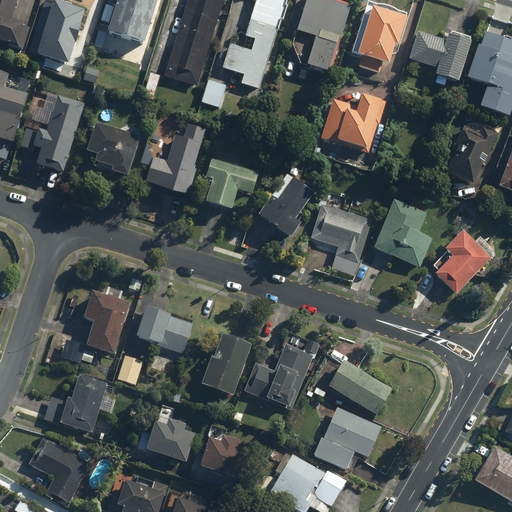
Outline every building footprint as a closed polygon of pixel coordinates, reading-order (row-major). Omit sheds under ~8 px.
[(0,0),(0,47),(21,54),(28,31),(7,25),(14,0),(0,0)] [(104,0),(92,37),(141,53),(159,0),(104,0)] [(224,0),(186,0),(161,79),(197,91),(224,0)] [(253,0),(239,49),(228,46),(220,72),(241,78),(238,88),(256,93),(276,22),(283,24),(288,9),(284,8),(286,0),(253,0)] [(310,0),(303,0),(292,37),(312,44),(310,52),(303,50),(298,66),(303,68),(302,71),(327,79),(348,12),(310,0)] [(27,57),(70,71),(88,16),(45,2),(27,57)] [(365,5),(349,56),(356,59),(353,69),(377,77),(380,70),(384,71),(390,52),(395,53),(406,18),(365,5)] [(441,45),(414,36),(405,63),(434,72),(431,80),(434,81),(433,86),(443,89),(444,84),(454,87),(467,45),(444,38),(441,45)] [(508,46),(480,36),(456,103),(475,110),(474,113),(505,124),(511,103),(511,80),(509,79),(511,69),(511,41),(510,41),(508,46)] [(99,73),(84,68),(78,83),(93,88),(99,73)] [(6,75),(0,73),(0,145),(9,148),(25,96),(2,89),(6,75)] [(160,79),(148,74),(140,98),(151,102),(160,79)] [(226,87),(206,83),(202,106),(222,110),(226,87)] [(59,179),(83,106),(57,97),(45,135),(24,128),(18,148),(31,153),(32,151),(38,153),(32,170),(59,179)] [(331,103),(318,141),(366,157),(383,105),(359,97),(354,110),(331,103)] [(451,159),(442,177),(469,191),(480,168),(483,169),(498,139),(465,122),(447,157),(451,159)] [(138,142),(93,124),(81,153),(96,159),(92,168),(123,180),(138,142)] [(149,161),(141,185),(184,200),(193,172),(190,171),(203,134),(188,129),(183,144),(171,140),(163,165),(149,161)] [(502,195),(500,200),(511,204),(511,145),(494,192),(502,195)] [(257,174),(208,160),(202,182),(207,184),(200,208),(229,216),(235,195),(250,200),(257,174)] [(284,178),(254,220),(286,244),(297,229),(291,225),(311,197),(284,178)] [(391,206),(372,254),(418,272),(430,243),(416,237),(423,218),(391,206)] [(370,224),(320,207),(308,242),(335,251),(329,271),(354,280),(360,263),(357,262),(370,224)] [(459,235),(441,254),(443,256),(430,270),(436,275),(431,281),(452,301),(489,262),(487,260),(492,255),(476,240),(471,246),(459,235)] [(143,280),(129,274),(122,290),(136,296),(143,280)] [(127,307),(116,303),(118,296),(104,291),(102,298),(86,292),(76,320),(90,325),(81,350),(60,343),(53,360),(77,369),(79,362),(89,365),(93,352),(108,358),(127,307)] [(191,328),(138,311),(128,342),(182,358),(191,328)] [(229,399),(247,347),(225,340),(217,363),(207,359),(197,388),(229,399)] [(252,366),(241,394),(284,412),(291,396),(286,393),(293,377),(303,381),(312,359),(283,347),(272,374),(252,366)] [(143,363),(122,355),(113,381),(135,389),(143,363)] [(389,392),(339,364),(325,390),(375,417),(389,392)] [(50,396),(42,420),(88,436),(95,412),(109,417),(114,401),(101,397),(105,385),(75,375),(66,402),(50,396)] [(327,394),(315,387),(310,394),(322,402),(327,394)] [(379,429),(335,409),(320,442),(317,441),(309,459),(342,474),(350,455),(364,461),(379,429)] [(511,416),(503,437),(511,440),(511,416)] [(150,422),(140,452),(182,466),(192,436),(180,432),(183,425),(164,419),(162,425),(150,422)] [(202,439),(193,469),(241,484),(250,453),(235,449),(237,441),(219,435),(216,443),(202,439)] [(89,466),(41,441),(27,465),(55,480),(45,499),(66,510),(89,466)] [(511,461),(494,452),(475,486),(511,505),(511,461)] [(323,477),(293,459),(292,462),(288,459),(265,499),(287,511),(304,511),(306,509),(311,511),(313,511),(318,504),(328,510),(344,484),(326,473),(323,477)] [(157,511),(166,487),(116,472),(103,511),(157,511)] [(214,511),(217,505),(171,490),(163,511),(214,511)]
